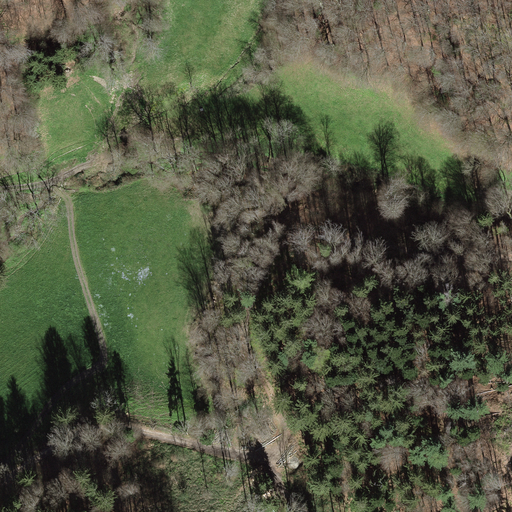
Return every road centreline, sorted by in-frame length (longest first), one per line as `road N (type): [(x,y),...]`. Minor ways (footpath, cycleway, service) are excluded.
road 1 (track): [(0,480),(84,431),(107,427),(250,457),(271,452),(283,426),(279,406),(243,330),(247,305),(281,242),(312,235),(385,244),(441,262),(485,257)]
road 2 (track): [(0,189),(60,190),(102,356),(62,387),(0,467)]
